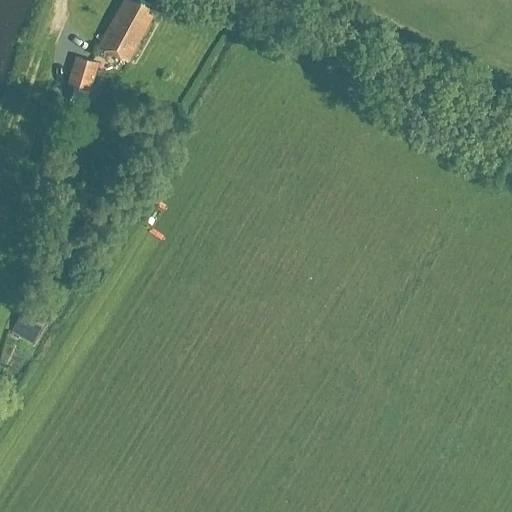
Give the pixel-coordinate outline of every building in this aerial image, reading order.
[(122,0),(97,45),(125,61),(151,15),(146,12),(149,6),(138,0),(131,0),(130,2),(126,0),(122,0)] [(76,56),(68,83),(91,90),(99,62),(76,56)] [(64,141),(47,137),(40,165),(58,169),(64,141)] [(83,256),(106,222),(111,215),(96,205),(68,245),(83,256)] [(21,314),(13,329),(34,341),(42,326),(21,314)]
